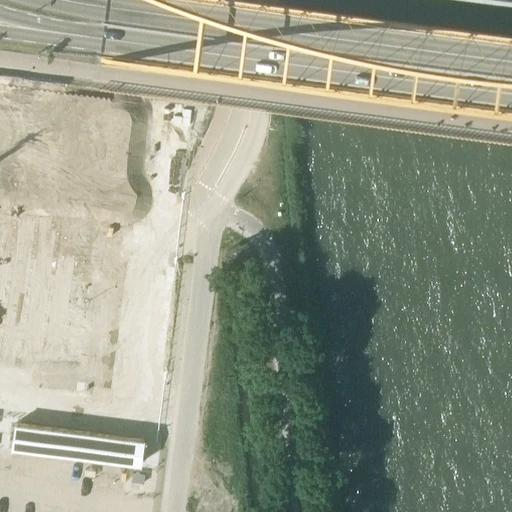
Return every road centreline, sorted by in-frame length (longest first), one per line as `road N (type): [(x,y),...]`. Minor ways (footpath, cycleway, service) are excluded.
road 1 (unclassified): [(165,511),(185,319),(180,236),(237,157),(259,84),(268,0)]
road 2 (secondary): [(511,93),(18,29)]
road 3 (unknown): [(23,368),(26,453),(12,511)]
